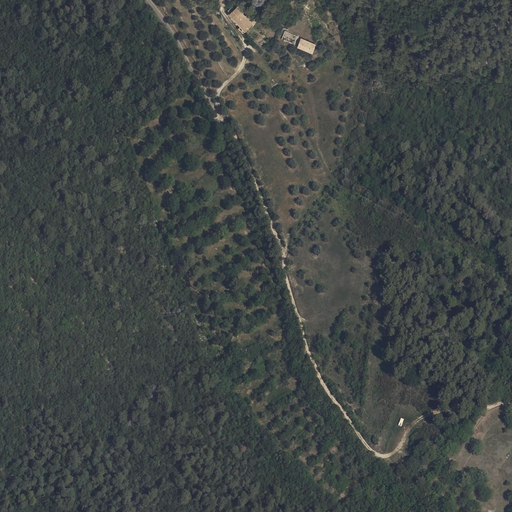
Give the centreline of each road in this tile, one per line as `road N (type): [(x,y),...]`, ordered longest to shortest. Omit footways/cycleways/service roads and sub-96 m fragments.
road 1 (track): [(218,115),(266,203),(310,357),(369,448),(388,455),(426,415),(511,404)]
road 2 (track): [(218,115),(219,90),(246,53),(222,7)]
